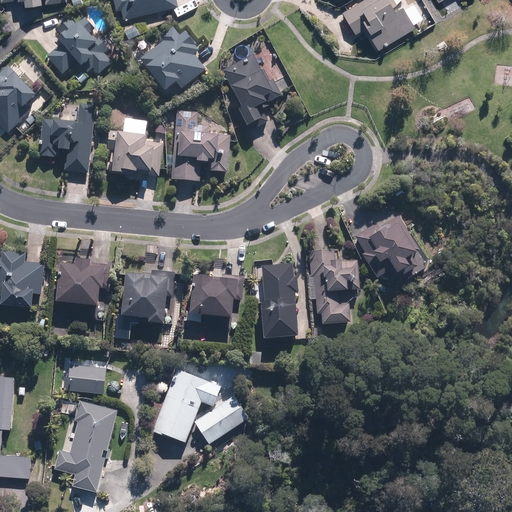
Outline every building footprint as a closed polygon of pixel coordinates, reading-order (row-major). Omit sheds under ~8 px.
[(125,8),(127,18),(180,5),(179,0),(114,0),(117,10),(125,8)] [(380,49),(427,20),(415,2),(407,7),(403,0),(359,0),(344,9),(357,31),(366,26),(380,49)] [(75,19),(58,31),(67,42),(48,57),(62,76),(81,61),(96,80),(116,64),(93,33),(97,29),(88,17),(79,24),(75,19)] [(160,37),(164,42),(140,63),(167,93),(178,83),(184,90),(209,68),(196,54),(202,49),(185,30),(181,34),(173,25),(160,37)] [(256,54),(222,72),(254,130),(269,121),(262,108),(284,95),(270,68),(265,71),(256,54)] [(41,97),(10,64),(0,73),(0,117),(12,130),(33,110),(30,107),(41,97)] [(90,79),(79,65),(71,71),(82,85),(90,79)] [(89,172),(97,104),(84,103),(82,121),(45,117),(41,154),(60,156),(61,149),(69,150),(67,170),(89,172)] [(200,114),(176,113),(174,179),(204,180),(205,163),(215,163),(215,169),(229,170),(230,135),(219,135),(220,125),(199,124),(200,114)] [(114,151),(112,174),(161,178),(164,141),(149,140),(151,120),(126,118),(125,133),(110,131),(108,151),(114,151)] [(378,223),(353,240),(378,278),(391,269),(398,280),(420,266),(413,255),(420,250),(398,216),(381,227),(378,223)] [(337,248),(315,248),(317,314),(323,314),(324,322),(351,321),(350,290),(363,290),(362,261),(338,261),(337,248)] [(5,258),(0,257),(0,304),(37,307),(38,291),(46,291),(47,261),(26,261),(26,253),(5,252),(5,258)] [(78,264),(61,262),(57,303),(66,304),(65,315),(100,318),(103,289),(112,290),(114,267),(94,265),(94,258),(79,257),(78,264)] [(295,263),(263,265),(267,338),(301,336),(299,291),(302,291),(302,277),(296,278),(295,263)] [(171,324),(175,272),(154,271),(154,274),(129,273),(126,314),(119,313),(117,339),(134,340),(135,315),(153,316),(153,323),(171,324)] [(246,276),(196,273),(192,326),(236,328),(238,296),(244,296),(246,276)] [(69,364),(68,389),(106,392),(108,367),(69,364)] [(223,387),(180,370),(156,430),(187,443),(205,401),(216,405),(223,387)] [(18,374),(0,373),(0,473),(31,474),(32,454),(6,453),(7,430),(14,430),(14,409),(28,410),(29,380),(17,380),(18,374)] [(238,397),(199,422),(213,443),(252,419),(238,397)] [(98,492),(120,409),(82,399),(76,421),(80,422),(72,452),(61,449),(56,467),(77,472),(73,485),(98,492)]
